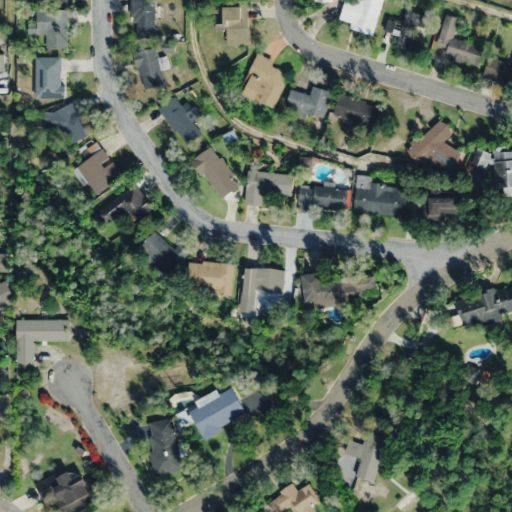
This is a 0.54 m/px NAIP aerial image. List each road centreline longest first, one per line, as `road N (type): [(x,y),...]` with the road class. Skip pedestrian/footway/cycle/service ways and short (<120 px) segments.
road 1 (residential): [(0,506),(7,511),(223,487),(307,430),(368,332),(511,234)]
road 2 (residential): [(102,0),(106,78),(126,121),(208,219),(477,256)]
road 3 (residential): [(284,0),(291,30),(314,51),(511,115)]
road 4 (residential): [(69,373),(149,511)]
